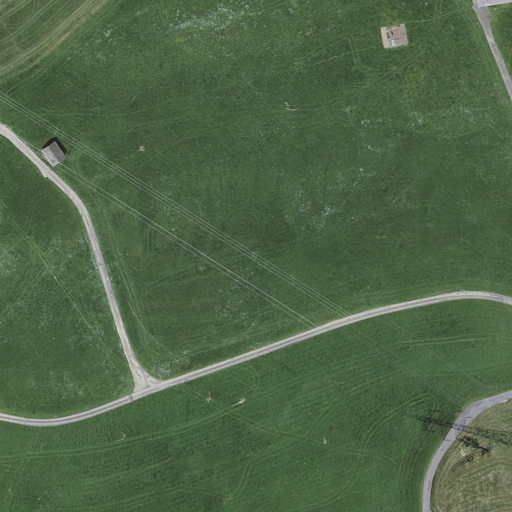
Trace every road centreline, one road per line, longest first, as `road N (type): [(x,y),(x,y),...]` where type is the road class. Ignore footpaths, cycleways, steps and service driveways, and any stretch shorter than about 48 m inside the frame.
road 1 (track): [(511,301),(463,295),(395,307),(82,416),(0,418)]
road 2 (track): [(144,392),(74,199),(0,131)]
road 3 (unclassified): [(426,511),(430,472),(461,422),(511,394)]
